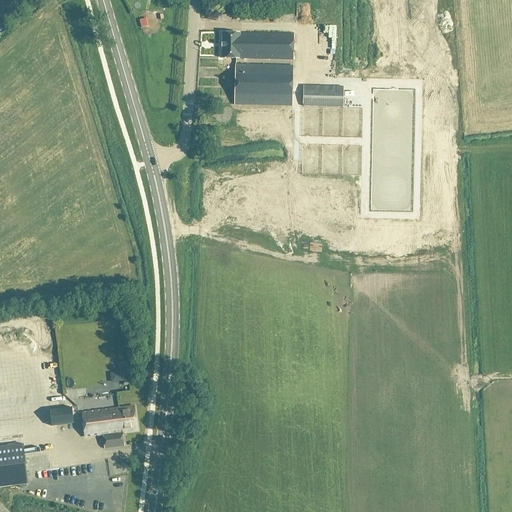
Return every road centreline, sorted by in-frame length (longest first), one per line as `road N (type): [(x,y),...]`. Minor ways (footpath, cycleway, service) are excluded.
road 1 (secondary): [(152,511),(171,309),(150,161)]
road 2 (residential): [(150,161),(184,137),(194,0)]
road 3 (secondary): [(150,161),(102,0)]
